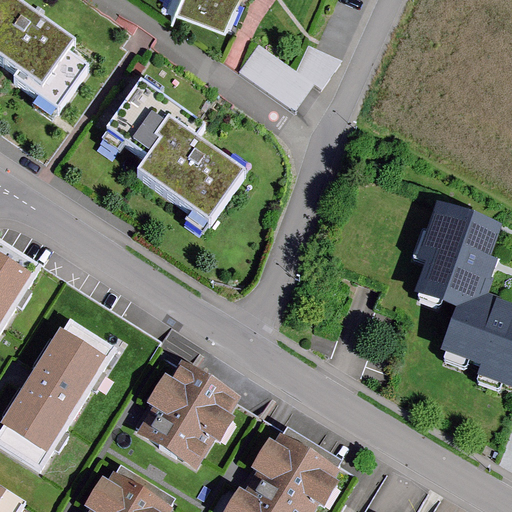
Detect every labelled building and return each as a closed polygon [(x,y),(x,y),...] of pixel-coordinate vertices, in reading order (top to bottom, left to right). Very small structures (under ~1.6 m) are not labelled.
[(153,0),(152,3),(203,20),(213,0),(153,0)] [(0,73),(6,77),(0,85),(0,90),(44,118),(72,74),(48,59),(54,49),(0,15),(0,73)] [(259,42),(240,72),(297,109),(315,81),(325,87),(342,59),(314,41),(297,66),(259,42)] [(192,133),(125,86),(91,134),(126,158),(110,180),(188,234),(228,177),(183,146),(192,133)] [(436,321),(478,304),(490,274),(485,271),(487,266),(499,238),(428,208),(400,274),(408,277),(396,304),(436,321)] [(0,340),(42,271),(0,245),(0,340)] [(498,310),(478,304),(436,321),(423,360),(465,375),(464,385),(505,397),(511,370),(511,332),(491,326),(498,310)] [(70,318),(0,430),(0,443),(42,470),(118,348),(70,318)] [(233,407),(168,372),(129,444),(194,479),(233,407)] [(310,511),(333,474),(271,439),(228,511),(310,511)] [(175,511),(110,474),(88,511),(175,511)] [(0,511),(20,511),(0,498),(0,511)]
